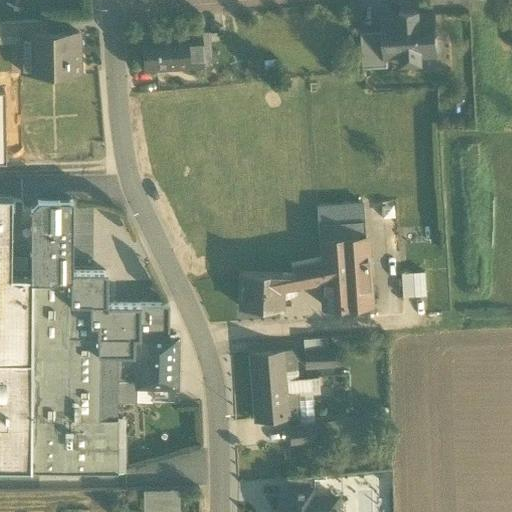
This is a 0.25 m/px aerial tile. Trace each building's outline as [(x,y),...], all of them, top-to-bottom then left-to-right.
[(435,49),(433,14),(417,14),(399,15),(383,16),(384,30),(385,56),(387,56),(401,55),(419,54),(419,50),(435,49)] [(0,22),(0,35),(19,35),(26,35),(26,33),(46,33),(46,20),(0,22)] [(385,56),(384,30),(361,31),(363,67),(387,66),(387,56),(385,56)] [(186,33),(189,66),(210,65),(208,31),(186,33)] [(26,35),(27,73),(79,73),(78,32),(46,33),(26,33),(26,35)] [(141,36),(143,69),(189,66),(186,33),(141,36)] [(19,73),(27,73),(26,35),(19,35),(19,73)] [(264,76),(263,59),(249,60),(250,77),(264,76)] [(263,59),(264,76),(275,76),(275,59),(263,59)] [(0,198),(0,471),(29,471),(30,281),(30,279),(29,279),(29,278),(10,278),(11,199),(0,198)] [(30,279),(30,281),(68,281),(69,281),(69,271),(70,201),(39,201),(39,200),(37,200),(36,201),(37,201),(31,207),(30,207),(29,207),(29,210),(30,210),(30,279)] [(316,207),(317,225),(363,222),(362,204),(316,207)] [(317,225),(318,240),(364,237),(363,222),(317,225)] [(319,259),(310,260),(312,283),(322,281),(324,308),(368,305),(364,237),(318,240),(319,259)] [(291,274),(281,274),(281,289),(312,283),(310,260),(290,265),(291,274)] [(105,271),(69,271),(69,281),(68,281),(67,336),(96,336),(96,304),(101,304),(101,303),(105,303),(105,271)] [(412,273),(413,296),(425,296),(424,272),(412,273)] [(400,274),(402,297),(413,296),(412,273),(400,274)] [(280,308),(281,289),(281,274),(240,274),(239,307),(280,308)] [(67,336),(68,281),(30,281),(29,471),(123,472),(123,418),(115,418),(96,418),(96,381),(98,381),(98,336),(96,336),(67,336)] [(96,336),(98,336),(124,336),(137,336),(138,303),(101,304),(96,304),(96,336)] [(138,303),(137,336),(167,336),(167,304),(138,303)] [(245,310),(245,317),(281,318),(281,310),(245,310)] [(124,366),(124,336),(98,336),(98,381),(115,381),(115,382),(136,383),(136,367),(124,366)] [(175,336),(167,336),(137,336),(124,336),(124,366),(136,367),(136,383),(136,384),(136,385),(151,385),(173,385),(173,386),(174,386),(175,336)] [(302,340),(303,351),(323,349),(322,339),(317,340),(302,340)] [(303,351),(305,368),(334,365),(332,348),(323,349),(303,351)] [(282,353),(284,371),(295,370),(294,352),(282,353)] [(249,356),(251,384),(284,381),(284,371),(282,353),(249,356)] [(298,393),(298,395),(312,394),(320,393),(318,378),(284,381),(285,394),(298,393)] [(96,418),(115,418),(115,403),(115,382),(115,381),(98,381),(96,381),(96,418)] [(254,419),(287,416),(285,394),(284,381),(251,384),(254,419)] [(115,382),(115,403),(135,403),(136,385),(136,384),(136,383),(115,382)] [(151,385),(151,401),(173,401),(173,386),(173,385),(151,385)] [(298,393),(285,394),(287,416),(300,415),(298,395),(298,393)] [(315,424),(312,394),(298,395),(300,415),(301,426),(313,425),(315,424)] [(315,424),(313,425),(301,426),(290,427),(292,443),(314,441),(334,439),(333,423),(315,424)] [(309,490),(313,490),(313,476),(285,478),(285,491),(287,491),(287,489),(309,489),(309,490)] [(181,511),(181,489),(144,490),(144,511),(181,511)] [(335,511),(335,497),(309,497),(309,490),(309,489),(287,489),(287,491),(287,497),(279,497),(279,511),(335,511)]
